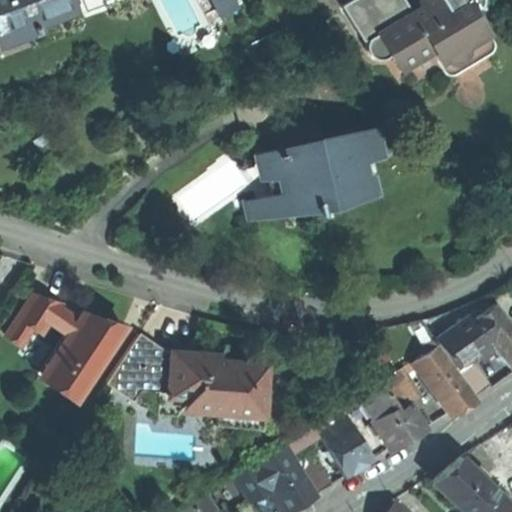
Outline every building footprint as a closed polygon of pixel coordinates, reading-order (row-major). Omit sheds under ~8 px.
[(0,0),(0,31),(2,36),(24,27),(29,39),(36,36),(32,27),(74,12),(69,0),(0,0)] [(397,69),(430,50),(443,71),(445,73),(448,74),(451,74),(454,73),(490,52),(492,49),(492,47),(492,43),(491,40),(472,8),(477,5),(479,2),(479,0),(419,0),(419,3),(420,5),(425,14),(419,17),(413,20),(402,0),(350,0),(341,6),(362,41),(367,38),(365,41),(364,45),(364,48),(365,50),(367,53),(368,55),(370,57),(375,59),(379,59),(383,58),(386,56),(388,54),(397,69)] [(301,140),(302,144),(288,147),(276,149),(276,151),(261,154),(271,196),(274,213),(365,193),(361,175),(368,173),(365,158),(377,156),(371,129),(336,136),(335,133),(301,140)] [(246,220),(274,213),(271,196),(242,202),(246,220)] [(48,320),(57,306),(59,304),(31,294),(4,334),(18,343),(30,326),(39,331),(48,320)] [(511,327),(492,303),(471,318),(494,347),(511,371),(511,370),(511,327)] [(65,332),(74,318),(57,306),(48,320),(65,332)] [(100,318),(80,311),(74,318),(65,332),(41,367),(51,373),(46,381),(72,399),(122,325),(100,318)] [(468,315),(434,339),(456,371),(471,361),(494,347),(471,318),(468,315)] [(163,350),(137,332),(104,382),(131,400),(138,389),(165,391),(165,394),(185,395),(180,402),(214,404),(213,423),(257,426),(261,384),(246,382),(248,361),(223,359),(200,357),(201,353),(163,350)] [(472,397),(435,343),(412,358),(448,412),(461,404),(472,397)] [(488,385),(471,361),(456,371),(474,395),(488,385)] [(415,396),(398,367),(380,379),(381,380),(397,407),(415,396)] [(399,442),(424,427),(411,403),(399,410),(397,407),(381,380),(358,396),(370,414),(368,415),(387,448),(399,442)] [(287,455),(319,434),(318,432),(333,423),(327,413),(281,443),(281,444),(287,455)] [(370,459),(345,416),(333,423),(318,432),(319,434),(343,476),(355,468),(370,459)] [(283,511),(311,495),(315,492),(312,486),(307,489),(287,455),(281,444),(207,494),(217,511),(237,511),(235,508),(249,499),(256,511),(283,511)] [(476,511),(511,511),(511,506),(459,456),(430,480),(461,511),(473,511),(475,511),(476,511)] [(329,483),(316,459),(301,468),(312,486),(315,492),(329,483)] [(214,511),(203,493),(180,506),(183,511),(214,511)] [(404,511),(393,501),(382,511),(404,511)]
